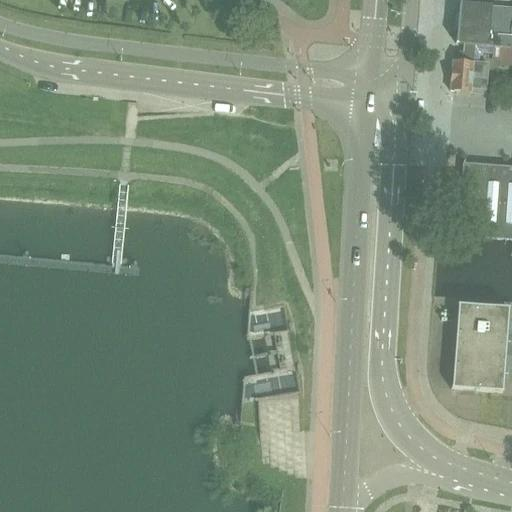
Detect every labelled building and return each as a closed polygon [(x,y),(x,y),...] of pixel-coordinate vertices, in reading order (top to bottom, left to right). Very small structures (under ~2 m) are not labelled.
[(459,14),(458,25),(511,30),(511,9),(462,5),(461,14),(459,14)] [(459,45),(491,48),(490,60),(511,61),(511,30),(458,25),(457,37),(459,37),(459,45)] [(449,93),(469,94),(471,64),(451,62),(449,93)] [(469,94),(484,96),(487,65),(471,64),(469,94)] [(511,169),(462,165),(457,237),(511,241),(511,169)] [(501,394),(503,376),(508,310),(457,306),(450,390),(501,394)] [(281,383),(281,393),(304,391),(303,382),(281,383)]
